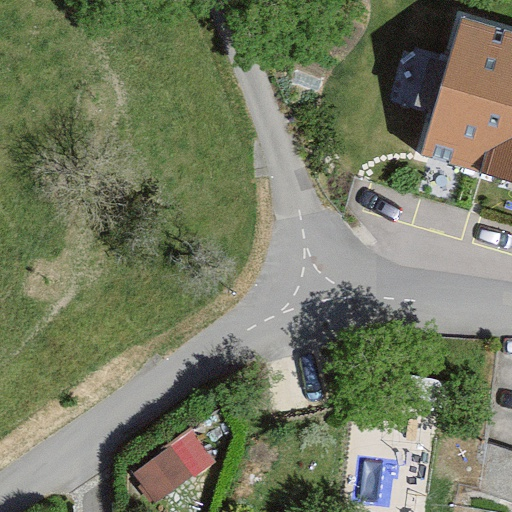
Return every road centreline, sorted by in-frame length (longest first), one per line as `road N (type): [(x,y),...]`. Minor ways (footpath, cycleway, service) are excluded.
road 1 (residential): [(511,297),(329,290),(206,0)]
road 2 (track): [(0,503),(329,290)]
